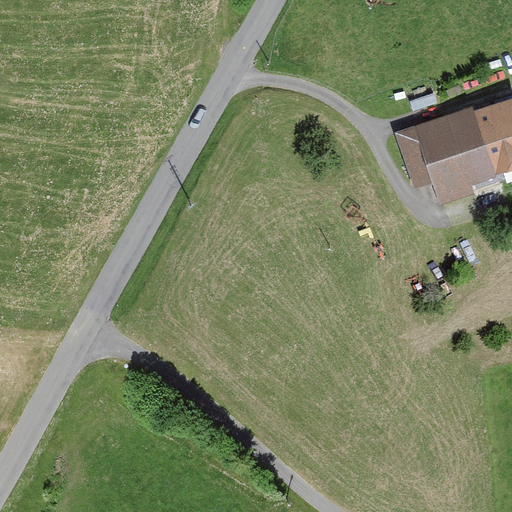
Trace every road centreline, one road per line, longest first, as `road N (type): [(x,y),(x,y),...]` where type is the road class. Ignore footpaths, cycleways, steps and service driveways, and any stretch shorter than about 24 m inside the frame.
road 1 (tertiary): [(0,480),(229,71)]
road 2 (residential): [(229,71),(326,92),(365,122),(405,199)]
